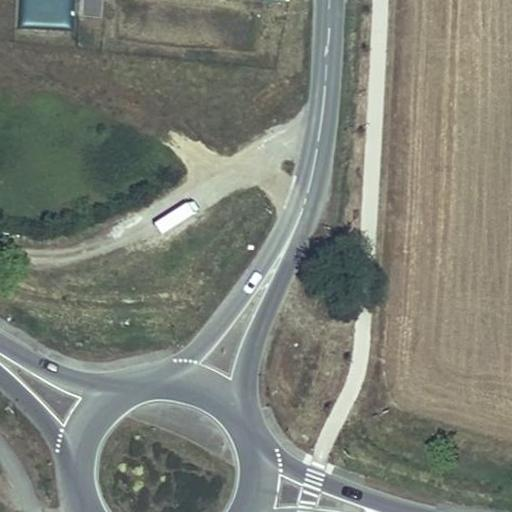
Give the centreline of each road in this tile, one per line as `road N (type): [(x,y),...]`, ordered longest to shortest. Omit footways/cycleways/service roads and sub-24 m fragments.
road 1 (track): [(0,251),(60,254),(124,232),(264,154),(320,137)]
road 2 (secondary): [(330,0),(320,137),(297,222)]
road 3 (secondary): [(297,222),(164,383)]
road 4 (secondary): [(232,413),(297,222)]
road 5 (secondary): [(396,511),(252,449)]
road 6 (secondary): [(119,394),(0,342)]
